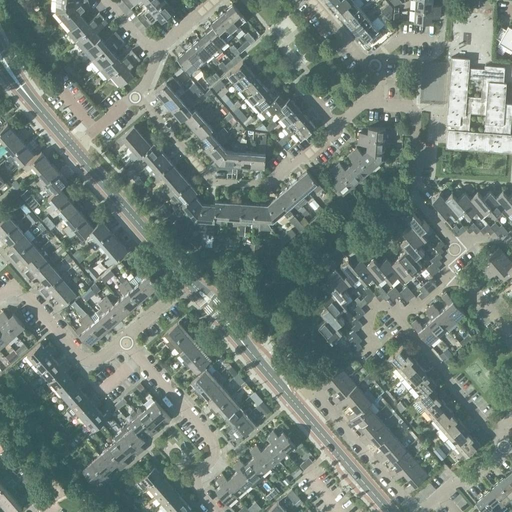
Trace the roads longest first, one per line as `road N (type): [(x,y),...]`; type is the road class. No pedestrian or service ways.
road 1 (residential): [(332,123),(341,133),(265,186),(207,182),(132,91)]
road 2 (residential): [(217,511),(197,486),(213,459),(211,437),(126,339)]
road 3 (residential): [(459,253),(414,195),(416,110),(369,101)]
road 4 (tertiary): [(189,281),(70,145)]
road 5 (residential): [(414,511),(314,393),(294,401)]
road 6 (residential): [(126,339),(82,364),(21,292),(0,299)]
road 7 (residential): [(390,310),(498,436)]
road 8 (tertiary): [(294,401),(189,281)]
road 9 (tertiary): [(392,511),(294,401)]
